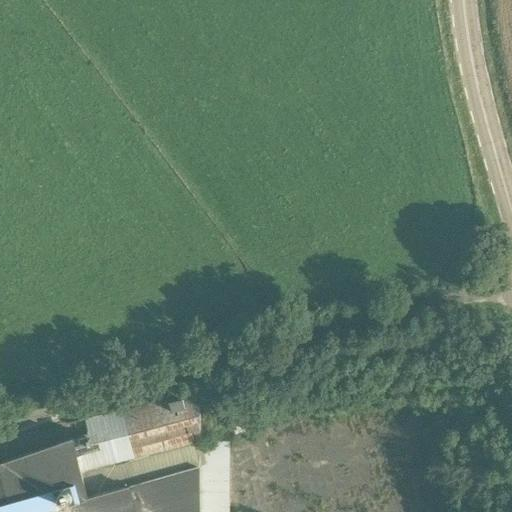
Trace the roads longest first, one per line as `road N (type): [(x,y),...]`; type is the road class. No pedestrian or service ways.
road 1 (unclassified): [(511,284),(219,354),(0,433)]
road 2 (secondary): [(511,211),(461,0)]
